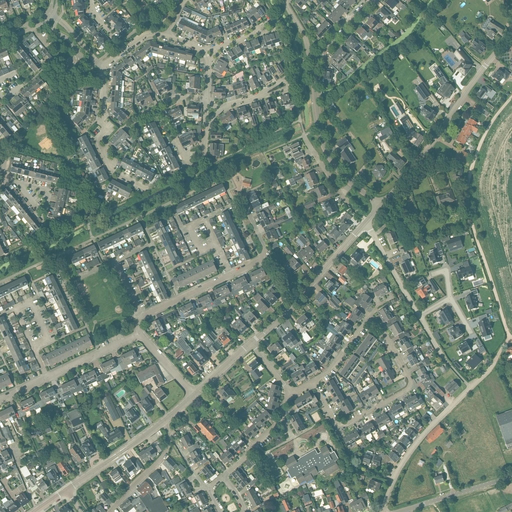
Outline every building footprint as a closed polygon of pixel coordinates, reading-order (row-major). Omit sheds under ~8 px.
[(4,0),(3,0),(0,1),(0,4),(3,11),(8,9),(10,12),(13,11),(11,8),(10,5),(7,6),(4,0)] [(18,1),(17,0),(10,0),(12,1),(9,3),(10,5),(11,8),(14,7),(13,4),(18,1)] [(204,8),(206,7),(201,0),(198,0),(196,2),(197,3),(194,5),(198,10),(200,9),(203,7),(204,8)] [(305,5),(299,0),(297,0),(295,3),(297,5),(294,8),(301,14),(304,11),(301,9),(305,5)] [(398,0),(394,0),(393,0),(388,0),(388,2),(386,0),(387,0),(386,0),(384,2),(388,6),(392,10),(395,7),(399,10),(403,5),(398,0)] [(343,1),(339,6),(347,12),(348,11),(347,10),(350,7),(343,1)] [(260,2),(253,8),(261,18),(264,15),(265,13),(262,9),(265,7),(260,2)] [(80,15),(81,16),(84,15),(83,9),(86,9),(85,6),(74,8),(74,11),(77,10),(78,16),(80,15)] [(347,12),(339,6),(336,10),(342,15),(344,13),(346,14),(347,12)] [(245,14),(252,24),(257,20),(257,21),(261,18),(253,8),(245,14)] [(398,19),(388,10),(386,13),(382,9),(379,11),(379,10),(376,13),(377,14),(384,21),(387,18),(389,21),(391,18),(393,20),(392,21),(395,23),(398,20),(397,20),(398,19)] [(121,17),(119,15),(115,10),(113,12),(109,15),(107,17),(109,19),(108,20),(110,22),(112,21),(114,23),(121,17)] [(336,10),(332,14),(339,21),(340,19),(339,18),(342,15),(336,10)] [(338,22),(339,21),(332,14),(328,18),(334,24),(337,21),(338,22)] [(84,15),(81,16),(81,17),(79,19),(83,23),(81,25),(83,27),(92,20),(90,17),(88,19),(84,15)] [(114,27),(116,29),(125,22),(121,17),(114,23),(116,25),(114,27)] [(182,31),(187,22),(182,20),(182,18),(179,17),(176,25),(178,26),(178,27),(181,29),(180,30),(182,31)] [(366,24),(370,27),(373,30),(377,26),(379,28),(383,24),(380,21),(376,18),(374,20),(372,18),(366,24)] [(500,26),(491,20),(488,18),(481,27),(488,33),(486,35),(492,39),(496,34),(487,28),(489,25),(502,33),(504,29),(500,26)] [(246,19),(240,21),(244,29),(249,27),(246,19)] [(91,35),(96,31),(95,29),(96,28),(95,27),(97,25),(94,22),(92,20),(83,27),(85,30),(87,28),(91,32),(90,33),(91,35)] [(240,21),(235,24),(239,32),(244,29),(240,21)] [(321,25),(329,32),(330,31),(329,30),(332,27),(325,21),(321,25)] [(116,29),(121,36),(128,30),(125,26),(127,24),(125,22),(116,29)] [(188,32),(192,24),(187,22),(182,31),(185,32),(185,31),(188,32)] [(193,36),(197,27),(192,24),(188,32),(192,34),(191,35),(193,36)] [(230,25),(229,25),(234,34),(239,32),(235,24),(230,26),(230,25)] [(234,34),(229,25),(224,27),(228,35),(233,33),(234,34)] [(328,33),(329,32),(321,25),(317,29),(324,35),(326,32),(328,33)] [(470,25),(466,28),(471,35),(476,32),(470,25)] [(199,37),(202,29),(201,29),(197,27),(193,36),(195,37),(196,35),(199,37)] [(218,27),(213,29),(216,37),(219,35),(220,37),(222,36),(218,27)] [(369,30),(366,27),(364,30),(361,28),(356,33),(359,36),(362,39),(366,35),(369,38),(373,34),(369,31),(369,30)] [(207,44),(207,32),(202,29),(199,37),(202,38),(201,40),(204,41),(204,44),(207,44)] [(216,37),(213,29),(207,32),(207,44),(211,44),(211,41),(214,40),(213,38),(216,37)] [(324,35),(317,29),(313,34),(318,37),(317,39),(319,40),(324,35)] [(96,45),(106,37),(104,35),(102,36),(99,32),(97,33),(96,31),(91,35),(94,38),(95,37),(98,40),(94,43),(96,45)] [(274,34),(270,35),(274,47),(275,47),(275,44),(279,43),(280,45),(282,44),(280,38),(278,39),(276,34),(274,34)] [(465,34),(461,38),(466,43),(469,40),(468,39),(469,38),(465,34)] [(262,41),(265,50),(264,49),(267,48),(266,47),(271,45),(272,48),(274,47),(270,35),(266,36),(266,37),(263,38),(264,40),(262,41)] [(102,45),(105,50),(112,44),(106,37),(96,45),(98,48),(102,45)] [(367,47),(355,37),(354,39),(351,37),(346,43),(350,46),(353,50),(353,49),(356,52),(361,46),(362,47),(362,48),(365,49),(367,47)] [(19,54),(25,49),(28,47),(24,43),(26,41),(24,39),(20,43),(21,45),(15,50),(19,54)] [(254,41),(252,42),(255,51),(256,54),(265,50),(262,41),(261,41),(259,42),(258,39),(254,41)] [(152,53),(158,54),(160,46),(157,45),(157,44),(154,43),(153,40),(150,41),(152,53)] [(474,45),(472,48),(479,54),(481,52),(482,52),(484,50),(483,50),(485,47),(475,40),(472,44),(474,45)] [(145,48),(143,50),(148,56),(152,53),(150,41),(147,42),(147,44),(144,46),(145,48)] [(244,48),(247,57),(252,55),(251,52),(255,51),(252,42),(249,43),(249,42),(245,44),(247,47),(244,48)] [(158,54),(163,56),(166,46),(164,45),(163,47),(160,46),(158,54)] [(169,57),(171,49),(168,48),(168,47),(166,46),(163,56),(162,60),(163,60),(163,59),(165,59),(165,60),(168,61),(169,57)] [(245,58),(247,57),(244,48),(241,50),(239,46),(235,48),(236,49),(233,50),(238,58),(242,56),(244,59),(245,58)] [(353,54),(349,51),(346,47),(343,50),(341,48),(339,50),(338,49),(336,52),(337,53),(336,53),(343,60),(346,62),(353,54)] [(169,57),(174,59),(177,49),(175,48),(174,50),(171,49),(169,57)] [(5,49),(0,51),(0,52),(2,58),(8,56),(5,49)] [(19,54),(23,59),(32,52),(30,50),(28,52),(25,49),(19,54)] [(139,50),(137,52),(143,60),(148,56),(143,50),(140,52),(139,50)] [(227,59),(230,62),(232,63),(233,64),(234,64),(236,63),(234,61),(238,58),(233,50),(231,51),(227,53),(228,55),(225,57),(227,59)] [(457,69),(465,75),(465,74),(468,70),(468,69),(470,65),(468,64),(470,62),(460,50),(455,53),(462,62),(457,69)] [(180,60),(185,61),(188,52),(186,51),(185,53),(182,52),(180,60)] [(23,59),(27,64),(36,56),(32,52),(23,59)] [(131,58),(136,65),(137,64),(138,63),(141,67),(143,65),(141,61),(143,60),(137,52),(135,53),(136,54),(133,56),(132,57),(131,58)] [(188,52),(185,61),(188,62),(188,64),(194,66),(196,58),(192,58),(193,55),(190,54),(190,52),(188,52)] [(343,60),(336,53),(331,59),(334,61),(331,63),(339,70),(343,65),(341,63),(343,60)] [(27,64),(31,68),(40,61),(36,56),(27,64)] [(125,60),(131,68),(133,71),(138,68),(136,65),(131,58),(128,60),(127,59),(125,60)] [(218,61),(216,65),(227,71),(228,69),(226,68),(228,64),(224,62),(220,59),(219,61),(218,61)] [(127,72),(131,68),(125,60),(123,61),(125,63),(122,65),(127,72)] [(40,61),(31,68),(35,73),(41,68),(38,65),(41,63),(40,61)] [(111,69),(122,75),(127,72),(122,65),(119,67),(118,65),(115,67),(113,66),(111,69)] [(227,71),(216,65),(214,68),(215,68),(213,71),(216,72),(214,75),(218,77),(220,78),(224,71),(226,73),(227,71)] [(269,68),(271,70),(273,75),(277,72),(279,76),(285,72),(280,65),(276,67),(274,65),(269,68)] [(335,74),(338,71),(331,65),(328,68),(328,70),(325,70),(325,75),(323,74),(322,79),(326,79),(326,83),(331,84),(332,74),(335,74)] [(251,70),(255,78),(248,81),(252,90),(260,87),(256,79),(259,78),(257,74),(254,68),(251,70)] [(113,80),(122,81),(122,75),(111,69),(110,72),(112,73),(112,77),(114,77),(113,80)] [(439,69),(434,72),(440,80),(441,81),(444,85),(439,93),(438,94),(442,96),(442,97),(443,99),(445,96),(448,98),(454,90),(451,88),(450,87),(451,86),(439,69)] [(505,80),(510,74),(503,69),(500,72),(498,70),(495,74),(494,74),(491,77),(494,79),(495,79),(500,82),(503,78),(505,80)] [(261,77),(262,80),(265,84),(271,81),(269,77),(272,75),(269,70),(266,71),(267,74),(261,77)] [(190,78),(189,83),(199,84),(200,78),(194,78),(194,75),(188,75),(188,78),(190,78)] [(39,78),(34,82),(39,88),(42,86),(43,88),(47,85),(44,80),(42,82),(39,78)] [(170,83),(172,82),(173,79),(168,79),(165,80),(166,82),(161,85),(165,93),(171,91),(168,86),(171,85),(170,83)] [(154,81),(150,83),(156,95),(159,94),(160,96),(165,93),(161,85),(160,82),(155,84),(154,81)] [(238,83),(238,85),(241,95),(247,93),(246,90),(248,90),(246,82),(246,81),(243,82),(243,81),(238,83)] [(34,82),(30,86),(35,92),(39,88),(34,82)] [(189,83),(186,83),(186,89),(187,89),(187,93),(193,93),(194,89),(199,90),(199,84),(189,83)] [(220,89),(220,99),(226,99),(226,92),(230,91),(229,85),(226,86),(226,89),(220,89)] [(241,95),(238,85),(233,87),(232,85),(229,85),(230,91),(234,91),(235,96),(241,95)] [(430,96),(421,85),(415,89),(424,101),(424,106),(425,106),(425,107),(426,107),(425,100),(430,96)] [(482,100),(486,95),(487,96),(491,100),(496,93),(492,90),(493,90),(487,85),(485,88),(484,90),(481,88),(475,96),(482,100)] [(30,86),(25,90),(30,96),(35,92),(30,86)] [(83,90),(82,96),(91,97),(91,94),(96,95),(97,92),(97,88),(84,86),(84,90),(83,90)] [(215,89),(215,87),(212,87),(211,93),(214,93),(214,99),(220,99),(220,89),(215,89)] [(30,96),(25,90),(20,93),(23,97),(28,102),(32,99),(30,96)] [(149,93),(144,96),(148,104),(153,102),(151,97),(153,96),(150,90),(148,91),(149,93)] [(79,101),(82,102),(95,104),(95,101),(90,101),(91,97),(82,96),(80,95),(79,101)] [(289,105),(290,108),(295,106),(292,98),(290,99),(288,95),(284,96),(284,97),(282,97),(283,102),(280,102),(281,106),(284,105),(285,106),(289,105)] [(30,105),(28,102),(23,97),(20,99),(17,96),(16,97),(26,109),(30,105)] [(148,104),(144,96),(139,98),(138,96),(135,98),(136,99),(138,103),(140,102),(143,107),(148,104)] [(17,102),(14,104),(21,113),(26,109),(16,97),(14,99),(17,102)] [(263,106),(265,110),(266,114),(270,113),(269,111),(275,109),(273,105),(275,105),(276,107),(278,106),(276,101),(274,102),(273,99),(265,101),(266,105),(263,106)] [(16,117),(21,113),(14,104),(11,107),(8,103),(6,105),(16,117)] [(108,113),(120,109),(120,103),(112,103),(111,106),(110,106),(109,109),(107,110),(108,113)] [(257,112),(261,111),(262,110),(261,107),(260,107),(259,103),(255,104),(255,105),(252,106),(253,111),(255,115),(258,114),(257,112)] [(188,107),(184,108),(186,117),(193,118),(194,105),(188,105),(188,107)] [(202,118),(202,109),(199,108),(199,106),(194,105),(193,118),(198,119),(198,117),(202,118)] [(478,114),(482,109),(476,105),(473,110),(478,114)] [(425,106),(424,106),(421,111),(422,111),(427,115),(425,118),(428,120),(430,122),(430,121),(431,122),(434,117),(436,115),(437,113),(431,110),(430,110),(429,110),(426,107),(425,107),(425,106)] [(88,112),(89,109),(81,107),(80,113),(94,120),(95,117),(93,116),(94,113),(88,112)] [(179,107),(174,109),(178,118),(183,116),(184,118),(186,117),(184,108),(180,108),(179,107)] [(249,110),(246,111),(245,107),(237,109),(239,114),(240,117),(243,116),(244,119),(251,117),(250,115),(249,110)] [(115,117),(118,119),(124,113),(120,109),(108,113),(109,116),(110,116),(110,117),(112,117),(112,116),(114,118),(115,117)] [(168,112),(170,115),(167,116),(171,124),(174,123),(179,121),(178,118),(174,109),(168,112)] [(224,115),(223,116),(220,118),(223,122),(222,123),(225,128),(229,125),(229,124),(235,120),(232,115),(229,111),(225,114),(226,115),(225,116),(224,115)] [(80,113),(76,117),(82,123),(84,120),(88,124),(90,122),(93,123),(94,120),(80,113)] [(124,113),(118,119),(120,121),(119,123),(121,124),(128,117),(124,113)] [(406,116),(404,117),(408,124),(411,128),(406,130),(409,134),(405,138),(418,147),(424,139),(415,133),(416,131),(417,131),(417,130),(416,130),(416,129),(413,128),(406,116)] [(79,125),(82,123),(76,117),(72,121),(76,126),(74,128),(79,133),(83,129),(79,125)] [(463,130),(470,134),(472,130),(476,133),(480,127),(476,125),(477,123),(470,119),(468,121),(469,122),(468,125),(466,124),(463,130)] [(146,126),(143,128),(144,130),(147,128),(149,131),(149,132),(157,128),(155,122),(146,127),(146,126)] [(4,125),(0,129),(0,132),(2,135),(11,128),(7,123),(4,126),(4,125)] [(383,136),(379,138),(381,142),(393,135),(389,127),(385,130),(381,132),(381,133),(383,136)] [(11,128),(2,135),(6,140),(15,132),(11,128)] [(151,137),(160,133),(157,128),(149,132),(149,131),(145,133),(146,135),(150,133),(151,136),(151,137)] [(122,130),(118,134),(128,144),(128,143),(125,140),(128,138),(129,140),(129,139),(132,137),(131,135),(129,136),(122,130)] [(192,131),(187,133),(192,145),(198,142),(195,137),(198,136),(195,130),(192,132),(192,131)] [(470,134),(463,130),(456,141),(463,146),(470,134)] [(221,140),(221,131),(218,131),(218,133),(211,133),(211,139),(216,139),(221,140)] [(154,142),(162,138),(160,133),(151,137),(151,136),(148,138),(149,140),(152,139),(154,141),(154,142)] [(187,133),(182,136),(182,137),(178,138),(183,148),(183,147),(186,146),(187,147),(192,145),(187,133)] [(128,144),(118,134),(114,138),(124,148),(128,144)] [(76,147),(88,141),(85,136),(77,140),(77,139),(73,141),(74,143),(78,142),(79,145),(76,146),(76,147)] [(123,149),(124,148),(114,138),(110,143),(117,149),(120,146),(123,149)] [(157,147),(165,143),(162,138),(154,142),(154,141),(150,143),(151,144),(151,145),(155,144),(156,147),(157,147)] [(346,147),(350,144),(345,138),(336,144),(340,150),(341,150),(343,152),(340,154),(349,166),(356,161),(346,147)] [(78,151),(78,152),(90,146),(88,141),(76,147),(77,148),(80,147),(82,150),(78,151)] [(161,151),(167,148),(165,143),(157,147),(156,147),(153,148),(153,149),(154,150),(157,149),(159,152),(161,152),(161,151)] [(288,148),(287,146),(283,148),(285,152),(286,155),(292,152),(295,160),(300,158),(304,156),(302,152),(299,153),(297,148),(300,147),(298,143),(288,148)] [(219,156),(219,150),(223,150),(224,145),(210,144),(210,149),(211,149),(211,156),(213,156),(213,162),(220,159),(220,157),(219,156)] [(93,151),(90,146),(78,152),(75,154),(76,155),(83,152),(84,155),(81,157),(93,151)] [(163,156),(172,152),(170,148),(168,149),(167,148),(161,151),(161,152),(163,155),(159,157),(160,159),(164,157),(163,156)] [(83,162),(84,162),(95,156),(93,151),(81,157),(82,159),(85,157),(87,160),(83,162)] [(166,162),(174,157),(172,152),(163,156),(164,157),(165,160),(162,162),(163,164),(166,162)] [(405,163),(400,159),(392,152),(387,157),(396,164),(394,166),(399,170),(405,163)] [(469,155),(463,152),(460,158),(465,161),(469,155)] [(98,161),(95,156),(84,162),(84,164),(88,162),(89,165),(86,167),(98,161)] [(120,166),(125,169),(131,157),(130,157),(128,160),(124,158),(120,166)] [(125,169),(130,172),(136,160),(135,159),(133,163),(130,161),(132,158),(131,157),(125,169)] [(169,167),(177,162),(174,157),(166,162),(168,165),(164,167),(165,169),(166,169),(169,167)] [(302,160),(301,158),(295,161),(296,164),(297,163),(299,166),(303,164),(305,169),(309,167),(308,165),(310,164),(309,161),(309,160),(308,159),(307,158),(302,160)] [(16,174),(19,162),(10,160),(8,167),(11,168),(10,172),(16,174)] [(130,172),(135,174),(141,163),(140,162),(138,165),(135,164),(137,160),(136,160),(130,172)] [(91,167),(92,171),(99,168),(101,167),(98,161),(86,167),(87,169),(91,167)] [(170,170),(168,171),(170,175),(172,174),(171,172),(180,168),(177,162),(169,167),(170,170)] [(141,163),(135,174),(141,177),(147,165),(145,164),(143,168),(140,166),(142,163),(141,163)] [(24,167),(22,175),(28,177),(31,165),(29,164),(28,168),(24,167)] [(141,177),(146,180),(152,168),(150,167),(148,170),(145,169),(147,165),(141,177)] [(382,167),(382,166),(382,167),(376,167),(375,167),(376,167),(373,173),(377,178),(376,178),(377,178),(383,178),(383,177),(386,172),(382,167)] [(39,181),(42,168),(40,167),(39,171),(36,170),(34,178),(36,179),(36,180),(39,181)] [(43,181),(45,181),(47,173),(44,172),(45,168),(42,168),(39,181),(42,182),(43,181)] [(95,174),(97,178),(105,174),(103,169),(100,170),(99,168),(92,171),(91,171),(93,175),(95,174)] [(152,168),(146,180),(151,182),(155,174),(150,172),(152,168)] [(47,173),(45,181),(48,182),(47,182),(48,183),(51,184),(51,182),(54,172),(48,170),(47,173)] [(60,180),(58,179),(60,173),(59,172),(56,172),(56,171),(54,171),(54,172),(51,182),(59,185),(60,180)] [(308,190),(314,188),(313,186),(319,184),(314,172),(306,176),(309,183),(305,185),(308,190)] [(455,177),(455,179),(462,181),(462,178),(455,177),(456,173),(453,173),(453,176),(455,177)] [(108,179),(105,174),(97,178),(99,182),(97,183),(99,187),(107,183),(105,180),(108,179)] [(295,182),(302,179),(300,175),(289,180),(291,187),(296,185),(295,182)] [(110,194),(116,183),(111,180),(109,184),(107,188),(106,188),(105,191),(107,193),(108,189),(111,191),(110,194)] [(115,197),(121,185),(116,183),(110,194),(112,195),(114,192),(117,193),(115,197)] [(216,187),(220,195),(226,192),(222,184),(216,187)] [(120,199),(126,188),(121,185),(115,197),(117,198),(119,194),(122,196),(120,199)] [(315,190),(314,188),(308,190),(308,191),(307,191),(308,193),(314,190),(318,200),(327,196),(323,186),(315,190)] [(12,193),(8,187),(1,194),(3,196),(4,195),(8,200),(17,192),(16,190),(12,193)] [(216,187),(210,190),(214,198),(220,195),(216,187)] [(126,188),(120,199),(122,200),(124,197),(127,199),(132,190),(126,188)] [(54,194),(65,196),(69,197),(70,191),(59,189),(58,192),(54,191),(54,194)] [(214,198),(210,190),(204,193),(208,200),(214,198)] [(455,201),(455,200),(451,190),(446,192),(447,195),(442,197),(441,196),(436,198),(439,207),(445,206),(444,204),(455,201)] [(248,198),(251,204),(258,200),(256,194),(255,194),(254,191),(253,192),(248,194),(250,197),(248,198)] [(8,200),(5,202),(9,206),(18,199),(15,196),(19,194),(17,192),(8,200)] [(198,196),(202,203),(208,200),(204,193),(198,196)] [(57,197),(56,200),(64,202),(65,196),(54,194),(53,196),(57,197)] [(196,206),(202,203),(198,196),(192,198),(196,206)] [(192,198),(186,201),(190,209),(196,206),(192,198)] [(18,199),(9,206),(11,208),(13,206),(16,209),(25,201),(23,199),(20,202),(18,199)] [(261,206),(258,200),(251,204),(254,209),(255,209),(257,212),(261,210),(263,209),(261,206)] [(304,205),(306,210),(316,205),(314,200),(304,205)] [(324,204),(326,209),(329,215),(338,211),(333,200),(324,204)] [(16,209),(19,213),(25,208),(23,205),(26,203),(25,201),(16,209)] [(184,212),(190,209),(186,201),(181,204),(184,212)] [(184,212),(181,204),(174,207),(178,215),(184,212)] [(54,208),(53,212),(61,214),(62,208),(51,205),(50,207),(54,208)] [(257,215),(260,222),(267,218),(265,215),(269,213),(267,207),(263,209),(261,210),(263,213),(257,215)] [(20,220),(23,218),(32,210),(31,209),(28,211),(25,208),(19,213),(17,216),(20,220)] [(290,208),(285,210),(289,219),(294,217),(290,208)] [(32,210),(23,218),(27,223),(33,218),(31,215),(34,212),(32,210)] [(220,215),(223,221),(231,218),(228,212),(220,215)] [(341,224),(338,227),(344,233),(352,225),(348,221),(349,220),(349,221),(352,218),(347,213),(343,216),(339,221),(339,222),(341,224)] [(33,218),(27,223),(31,227),(40,220),(39,218),(35,220),(33,218)] [(223,221),(226,227),(233,224),(231,218),(223,221)] [(269,225),(270,228),(275,226),(272,220),(268,222),(267,218),(260,222),(263,228),(269,225)] [(40,220),(31,227),(35,232),(41,227),(38,224),(42,221),(40,220)] [(157,231),(164,227),(162,221),(154,225),(157,231)] [(133,227),(137,234),(143,231),(139,224),(133,227)] [(226,227),(229,233),(236,230),(233,224),(226,227)] [(277,225),(275,226),(270,228),(271,231),(266,234),(269,241),(274,239),(274,241),(278,239),(274,230),(279,228),(277,225)] [(340,236),(342,233),(343,233),(337,228),(334,225),(332,227),(334,229),(329,235),(336,241),(338,238),(339,238),(341,236),(340,236)] [(133,227),(127,230),(131,237),(137,234),(133,227)] [(157,231),(160,237),(167,233),(164,227),(157,231)] [(127,230),(121,232),(125,240),(131,237),(127,230)] [(229,233),(231,239),(239,236),(236,230),(229,233)] [(391,245),(397,242),(398,242),(393,230),(386,234),(391,245)] [(121,232),(115,235),(119,243),(125,240),(121,232)] [(160,237),(163,243),(170,239),(167,233),(160,237)] [(115,235),(109,238),(113,246),(119,243),(115,235)] [(231,239),(234,245),(242,242),(239,236),(231,239)] [(301,237),(297,241),(302,247),(306,243),(301,237)] [(109,238),(103,241),(107,249),(113,246),(109,238)] [(459,238),(447,242),(447,244),(450,252),(449,252),(450,252),(458,249),(457,246),(462,245),(460,239),(460,238),(459,238)] [(165,249),(173,245),(170,239),(163,243),(165,249)] [(0,243),(0,250),(8,246),(6,241),(0,243)] [(103,241),(97,244),(101,251),(107,249),(103,241)] [(316,247),(317,249),(321,253),(328,247),(323,241),(319,245),(317,242),(314,245),(316,247)] [(234,245),(237,251),(245,248),(242,242),(234,245)] [(87,248),(91,256),(97,253),(94,245),(87,248)] [(165,249),(168,255),(176,251),(173,245),(165,249)] [(402,254),(407,252),(405,245),(399,247),(402,254)] [(9,248),(8,246),(0,250),(0,256),(7,253),(6,250),(9,248)] [(288,246),(285,249),(291,256),(294,253),(288,246)] [(302,249),(297,254),(301,259),(304,256),(307,260),(313,255),(312,253),(314,252),(309,247),(307,249),(305,251),(302,249)] [(87,248),(81,251),(85,259),(91,256),(87,248)] [(237,251),(240,257),(248,254),(245,248),(237,251)] [(432,261),(433,265),(441,262),(439,258),(444,256),(441,249),(434,251),(434,252),(430,254),(430,255),(428,256),(430,262),(432,261)] [(81,251),(75,254),(79,262),(85,259),(81,251)] [(148,257),(146,251),(138,254),(141,260),(148,257)] [(168,255),(171,260),(179,257),(176,251),(168,255)] [(359,264),(358,263),(361,260),(364,263),(368,257),(363,252),(361,254),(359,252),(358,254),(355,252),(351,257),(353,259),(350,262),(356,267),(359,264)] [(408,261),(407,259),(410,258),(409,253),(401,257),(404,262),(401,264),(406,275),(413,271),(408,260),(408,261)] [(79,262),(75,254),(69,257),(73,265),(79,262)] [(250,260),(248,254),(240,257),(243,263),(250,260)] [(148,257),(141,260),(138,262),(141,268),(151,263),(148,257)] [(174,267),(182,263),(179,257),(171,260),(174,267)] [(290,260),(292,262),(288,265),(287,265),(286,266),(286,267),(286,268),(286,269),(287,270),(288,270),(292,274),(291,273),(297,268),(298,269),(301,266),(299,265),(299,264),(298,262),(297,262),(293,258),(290,260)] [(87,264),(88,265),(90,269),(96,266),(93,260),(87,263),(87,264)] [(214,261),(176,279),(176,278),(172,280),(176,289),(180,287),(181,288),(217,271),(215,266),(216,266),(214,261)] [(144,274),(146,272),(154,269),(151,263),(141,268),(144,274)] [(344,265),(343,266),(338,272),(342,276),(346,272),(348,274),(350,272),(348,269),(344,265)] [(463,278),(464,278),(465,281),(469,280),(468,277),(473,276),(470,267),(456,271),(459,279),(463,278)] [(157,275),(154,269),(146,272),(149,278),(157,275)] [(262,269),(256,272),(261,282),(265,280),(266,282),(271,279),(268,274),(265,275),(262,269)] [(250,282),(253,288),(257,286),(256,284),(261,282),(256,272),(249,275),(252,281),(250,282)] [(44,279),(47,285),(55,282),(52,275),(44,279)] [(160,281),(157,275),(149,278),(152,284),(160,281)] [(24,277),(18,280),(21,288),(28,285),(24,277)] [(244,277),(238,280),(243,290),(247,288),(248,290),(253,288),(250,282),(247,283),(244,277)] [(420,278),(424,285),(415,291),(418,295),(419,294),(422,299),(428,295),(426,292),(430,289),(423,277),(420,278)] [(12,283),(16,291),(21,288),(18,280),(12,283)] [(243,290),(238,280),(232,283),(235,289),(232,291),(235,297),(239,294),(238,292),(243,290)] [(160,281),(152,284),(155,290),(163,286),(160,281)] [(325,287),(329,291),(331,293),(334,289),(336,291),(341,286),(335,281),(333,284),(330,281),(325,287)] [(47,285),(50,291),(58,287),(55,282),(47,285)] [(12,283),(6,286),(10,294),(16,291),(12,283)] [(385,295),(389,293),(384,284),(378,287),(383,295),(385,294),(385,295)] [(0,288),(4,296),(10,294),(6,286),(0,288)] [(166,292),(163,286),(155,290),(153,291),(156,297),(158,296),(166,292)] [(227,286),(220,289),(225,299),(229,297),(230,299),(235,297),(232,291),(230,292),(227,286)] [(50,291),(53,297),(60,293),(58,287),(50,291)] [(373,290),(374,293),(377,297),(380,295),(381,297),(381,296),(383,295),(378,287),(373,290)] [(225,299),(220,289),(214,292),(217,299),(215,300),(217,306),(222,304),(221,301),(225,299)] [(269,296),(266,299),(272,305),(278,300),(273,296),(276,293),(272,289),(269,291),(270,292),(267,294),(269,296)] [(474,295),(478,294),(477,290),(470,292),(471,296),(466,298),(467,302),(466,302),(469,310),(469,309),(470,311),(477,308),(476,303),(477,302),(474,295)] [(166,292),(158,296),(161,302),(168,299),(166,292)] [(53,297),(56,303),(63,299),(60,293),(53,297)] [(318,302),(316,304),(321,309),(329,300),(320,293),(317,296),(317,295),(315,298),(316,298),(315,299),(318,302)] [(360,296),(359,297),(370,305),(371,304),(372,304),(370,303),(372,300),(365,294),(363,294),(362,295),(361,296),(360,296)] [(209,295),(203,298),(207,308),(212,306),(213,308),(217,306),(215,300),(212,301),(209,295)] [(346,299),(354,304),(356,301),(348,295),(346,299)] [(369,307),(370,305),(359,297),(358,299),(358,300),(357,301),(357,303),(357,304),(358,304),(365,310),(367,307),(369,308),(369,307)] [(199,307),(197,309),(199,314),(204,312),(203,310),(207,308),(203,298),(196,301),(199,307)] [(331,298),(328,301),(337,310),(339,307),(340,307),(338,305),(331,298)] [(56,303),(58,309),(66,305),(63,299),(56,303)] [(352,307),(354,304),(346,299),(344,301),(352,307)] [(257,309),(259,311),(262,314),(268,309),(265,305),(260,301),(257,303),(260,306),(257,309)] [(195,317),(199,314),(197,309),(194,310),(191,304),(185,307),(190,317),(194,315),(195,317)] [(58,309),(61,315),(69,311),(66,305),(58,309)] [(390,313),(392,311),(389,306),(378,313),(379,316),(380,316),(381,318),(390,313)] [(179,317),(179,319),(181,323),(186,321),(185,319),(190,317),(185,307),(178,310),(181,316),(179,317)] [(237,309),(234,312),(239,317),(242,314),(237,309)] [(364,315),(358,311),(356,309),(352,314),(360,319),(361,318),(362,318),(364,315)] [(452,321),(453,321),(447,310),(442,313),(440,310),(435,313),(438,318),(441,316),(445,325),(450,322),(451,324),(453,323),(452,321)] [(61,315),(64,321),(72,317),(69,311),(61,315)] [(244,317),(248,321),(251,325),(257,320),(250,312),(247,315),(247,314),(246,314),(244,316),(244,317)] [(397,319),(395,316),(392,318),(390,313),(381,318),(382,319),(382,320),(383,323),(387,321),(389,324),(391,323),(397,319)] [(358,321),(360,319),(352,314),(348,318),(355,323),(357,320),(359,322),(358,321)] [(490,334),(489,330),(490,330),(490,329),(491,329),(490,324),(488,325),(486,321),(486,319),(488,319),(486,314),(478,317),(479,321),(480,321),(480,323),(478,323),(483,337),(491,335),(491,334),(490,334)] [(226,316),(223,318),(228,326),(231,324),(226,316)] [(296,328),(300,331),(302,334),(308,330),(305,326),(309,323),(311,326),(312,326),(314,324),(314,323),(311,319),(309,319),(308,320),(304,316),(297,322),(300,325),(296,328)] [(64,326),(65,328),(75,323),(72,317),(64,321),(66,325),(64,326)] [(152,323),(155,330),(166,325),(163,321),(165,320),(163,317),(158,319),(159,320),(152,323)] [(402,321),(400,317),(397,319),(391,323),(392,326),(389,328),(392,332),(399,328),(403,326),(400,321),(402,321)] [(236,322),(232,326),(235,330),(236,329),(242,334),(247,329),(244,325),(240,321),(237,323),(236,322)] [(345,323),(343,321),(339,326),(350,333),(351,332),(352,332),(350,330),(352,327),(345,323)] [(0,330),(1,333),(9,329),(6,323),(0,325),(0,330)] [(78,329),(75,323),(65,328),(66,330),(68,329),(70,333),(78,329)] [(172,333),(170,329),(168,329),(166,325),(155,330),(158,336),(165,333),(169,341),(172,338),(170,335),(172,333)] [(348,335),(350,333),(339,326),(336,331),(345,337),(347,334),(349,336),(349,335),(348,335)] [(461,331),(460,332),(458,328),(456,329),(456,328),(454,329),(452,326),(447,330),(451,336),(452,336),(455,340),(462,335),(463,334),(461,331)] [(10,328),(9,329),(1,333),(4,339),(11,335),(13,334),(10,328)] [(218,339),(221,342),(220,342),(224,346),(230,341),(229,339),(231,337),(229,335),(230,334),(225,328),(222,331),(216,336),(212,331),(208,334),(215,342),(218,339)] [(402,333),(399,328),(392,332),(395,337),(398,335),(399,338),(405,335),(403,332),(402,333)] [(186,330),(180,335),(182,338),(183,340),(184,340),(190,334),(189,332),(188,332),(186,330)] [(285,335),(282,337),(283,338),(283,339),(285,341),(282,343),(284,347),(288,345),(292,342),(295,345),(298,343),(293,337),(290,333),(286,336),(285,335)] [(400,347),(408,343),(410,342),(409,342),(410,341),(409,339),(408,339),(408,338),(410,337),(408,333),(405,335),(399,338),(401,341),(398,343),(400,347)] [(339,374),(343,377),(347,379),(360,361),(363,363),(365,360),(362,358),(376,339),(369,334),(355,353),(358,355),(356,357),(353,355),(339,374)] [(14,341),(11,335),(4,339),(7,345),(14,341)] [(331,341),(339,347),(341,345),(341,346),(341,345),(339,344),(342,341),(333,335),(329,340),(331,341)] [(57,351),(51,354),(45,357),(45,356),(41,358),(43,364),(45,367),(47,366),(49,365),(49,366),(56,363),(62,360),(68,358),(74,355),(80,352),(86,349),(92,346),(90,341),(91,341),(89,336),(81,340),(75,343),(69,346),(63,348),(57,351)] [(214,344),(212,342),(213,342),(207,336),(203,339),(210,348),(209,349),(211,351),(214,354),(220,350),(216,346),(215,344),(214,344)] [(179,339),(176,342),(181,348),(183,350),(185,353),(188,357),(191,354),(194,352),(193,350),(184,340),(183,340),(182,338),(179,339)] [(9,351),(17,347),(14,341),(7,345),(9,351)] [(338,349),(339,347),(331,341),(328,346),(326,348),(330,351),(332,349),(336,352),(338,349),(339,349),(338,349)] [(460,351),(462,355),(465,353),(466,355),(472,352),(468,345),(466,342),(458,346),(460,350),(460,351)] [(278,355),(277,354),(283,349),(278,343),(272,347),(271,346),(268,349),(275,358),(278,355)] [(410,348),(408,343),(400,347),(403,352),(406,350),(408,353),(417,348),(416,345),(413,347),(412,347),(410,348)] [(20,353),(17,347),(9,351),(12,357),(20,353)] [(321,355),(329,361),(330,359),(331,359),(329,358),(331,355),(329,353),(330,351),(326,348),(325,350),(321,355)] [(408,363),(418,357),(417,354),(420,352),(417,348),(408,353),(409,356),(405,358),(408,363)] [(205,363),(207,360),(204,356),(205,355),(201,350),(198,353),(200,355),(195,359),(198,362),(201,366),(202,367),(206,364),(205,363)] [(127,354),(131,364),(136,362),(137,364),(142,361),(140,355),(136,357),(133,351),(127,354)] [(182,351),(178,355),(175,357),(178,360),(184,354),(182,351)] [(20,353),(12,357),(15,363),(22,359),(20,353)] [(123,363),(119,365),(122,370),(128,368),(127,366),(131,364),(127,354),(120,357),(123,363)] [(317,360),(320,362),(324,365),(326,362),(328,363),(328,362),(329,361),(321,355),(317,360)] [(473,369),(481,361),(480,360),(477,356),(476,357),(475,355),(466,363),(467,363),(473,369)] [(419,356),(418,357),(408,363),(411,368),(416,365),(417,367),(427,362),(429,361),(427,358),(422,361),(419,356)] [(384,357),(380,359),(377,361),(380,366),(389,361),(388,360),(388,359),(386,360),(384,357)] [(25,365),(22,359),(15,363),(18,369),(25,365)] [(38,367),(35,360),(30,363),(32,367),(34,366),(35,368),(38,367)] [(113,360),(106,363),(111,373),(115,371),(116,373),(122,370),(119,365),(116,366),(113,360)] [(250,372),(254,376),(257,380),(262,376),(256,369),(260,366),(256,360),(249,366),(253,370),(250,372)] [(281,368),(282,371),(293,364),(291,360),(290,361),(287,364),(281,368)] [(382,372),(390,367),(389,364),(391,363),(390,363),(389,361),(380,366),(383,371),(382,372)] [(188,364),(185,366),(184,367),(184,368),(189,374),(190,373),(192,375),(193,375),(194,376),(196,374),(195,373),(198,371),(190,362),(188,364)] [(418,377),(426,372),(429,371),(426,366),(429,364),(427,362),(417,367),(419,370),(416,372),(418,377)] [(111,373),(106,363),(100,366),(103,373),(100,375),(102,381),(108,378),(107,375),(111,373)] [(314,363),(304,369),(302,366),(299,367),(301,370),(291,376),(296,384),(306,378),(304,375),(306,373),(308,377),(319,371),(314,363)] [(25,365),(18,369),(20,375),(28,371),(25,365)] [(135,374),(140,383),(140,384),(152,378),(159,374),(155,365),(135,374)] [(385,378),(393,373),(392,371),(393,371),(392,370),(390,372),(389,369),(391,368),(390,367),(382,372),(385,378)] [(94,371),(87,374),(92,384),(96,382),(97,383),(102,381),(100,375),(96,377),(94,371)] [(424,380),(428,387),(431,385),(433,382),(435,381),(433,379),(434,378),(431,373),(428,375),(426,372),(418,377),(421,382),(424,380)] [(385,378),(385,379),(388,383),(395,379),(393,376),(395,375),(395,374),(394,375),(393,373),(385,378)] [(0,389),(5,387),(11,384),(9,380),(11,379),(8,374),(1,378),(0,378),(0,389)] [(83,383),(80,384),(83,390),(88,388),(87,386),(92,384),(87,374),(80,377),(83,383)] [(164,383),(159,374),(152,378),(157,387),(164,383)] [(456,379),(446,389),(451,395),(459,387),(457,385),(459,382),(456,379)] [(333,380),(330,382),(326,384),(328,387),(326,388),(326,389),(327,388),(328,390),(336,385),(333,380)] [(83,390),(80,384),(76,386),(73,381),(67,384),(72,393),(76,391),(77,393),(83,390)] [(433,382),(431,385),(436,391),(439,389),(439,388),(433,382)] [(72,393),(67,384),(60,387),(63,392),(59,394),(62,400),(68,397),(67,395),(72,393)] [(272,385),(270,391),(280,394),(280,391),(281,392),(281,391),(279,391),(280,387),(272,385)] [(336,385),(328,390),(329,392),(328,392),(328,393),(330,392),(332,395),(339,390),(336,385)] [(431,385),(428,388),(433,394),(433,393),(436,391),(431,385)] [(226,401),(231,397),(232,398),(236,396),(231,390),(231,391),(227,386),(222,390),(221,389),(219,391),(220,392),(219,392),(226,401)] [(375,386),(370,389),(374,397),(376,396),(377,397),(376,395),(379,393),(375,386)] [(46,391),(50,401),(55,399),(56,402),(62,400),(59,394),(56,396),(52,388),(46,391)] [(159,388),(153,393),(160,402),(166,397),(159,388)] [(370,389),(364,392),(368,399),(372,397),(373,399),(373,398),(374,397),(370,389)] [(433,394),(439,399),(444,394),(439,389),(436,391),(433,394)] [(339,390),(332,395),(334,398),(332,399),(334,401),(342,396),(339,390)] [(38,402),(41,408),(47,405),(46,403),(50,401),(46,391),(39,395),(42,400),(38,402)] [(270,391),(269,397),(278,399),(276,399),(277,396),(280,396),(279,396),(280,394),(270,391)] [(309,392),(304,395),(308,403),(313,401),(313,400),(311,396),(309,392)] [(359,395),(364,404),(364,403),(366,402),(366,403),(367,403),(365,401),(368,399),(364,392),(359,395)] [(131,395),(132,397),(132,398),(135,404),(139,402),(136,395),(136,396),(134,393),(131,395)] [(299,398),(303,406),(308,403),(304,395),(299,398)] [(409,397),(414,406),(415,409),(420,406),(421,407),(425,405),(420,397),(417,399),(415,396),(412,397),(411,395),(411,396),(409,397)] [(433,395),(430,398),(432,401),(430,404),(436,410),(443,404),(436,398),(433,395)] [(109,396),(103,399),(113,421),(119,418),(109,396)] [(342,396),(334,401),(335,402),(334,403),(336,402),(338,405),(347,400),(347,399),(345,401),(342,396)] [(146,412),(147,413),(153,409),(152,408),(153,408),(150,405),(153,403),(149,397),(146,399),(143,402),(140,404),(146,413),(146,412)] [(278,399),(269,397),(271,398),(269,403),(278,406),(279,404),(280,404),(277,403),(278,399)] [(407,405),(404,407),(407,411),(409,410),(409,409),(414,406),(409,397),(407,398),(407,399),(404,400),(407,405)] [(32,398),(25,401),(30,411),(34,409),(35,410),(41,408),(38,402),(34,404),(32,398)] [(299,398),(294,401),(298,409),(303,406),(299,398)] [(347,400),(338,405),(341,404),(342,407),(340,408),(341,408),(342,410),(350,405),(347,400)] [(25,413),(30,411),(25,401),(19,404),(21,410),(17,412),(20,417),(26,415),(25,413)] [(289,419),(297,415),(296,413),(296,410),(298,409),(294,401),(295,404),(291,407),(289,414),(292,415),(293,417),(289,419)] [(404,413),(407,411),(404,407),(402,408),(400,404),(397,406),(396,404),(396,405),(394,406),(399,414),(404,412),(404,413)] [(353,410),(350,405),(342,410),(343,411),(342,412),(343,412),(345,411),(346,414),(353,410)] [(394,417),(399,414),(394,406),(392,407),(392,406),(393,408),(390,410),(394,417)] [(118,412),(120,418),(124,416),(122,410),(120,407),(116,409),(118,412)] [(309,414),(319,409),(318,407),(305,414),(312,426),(314,425),(308,414),(309,413),(309,414)] [(11,408),(5,411),(8,418),(12,417),(13,420),(16,418),(15,415),(13,412),(11,408)] [(137,418),(140,416),(133,408),(125,415),(128,418),(127,418),(128,420),(131,424),(138,419),(137,418)] [(73,428),(84,423),(78,409),(67,414),(73,428)] [(511,410),(496,416),(507,449),(511,447),(511,410)] [(8,418),(5,411),(0,413),(0,418),(2,422),(2,421),(4,425),(7,423),(5,420),(8,418)] [(261,415),(267,421),(269,419),(271,420),(272,418),(273,419),(266,411),(261,415)] [(385,425),(391,422),(386,413),(382,415),(383,416),(380,417),(385,425)] [(261,415),(257,419),(263,426),(265,425),(266,425),(264,423),(267,421),(261,415)] [(289,419),(292,424),(299,420),(297,415),(289,419)] [(375,419),(380,428),(385,425),(380,417),(379,418),(378,417),(375,419)] [(200,431),(204,434),(210,441),(211,441),(214,444),(220,438),(214,432),(215,432),(207,423),(203,419),(197,425),(202,430),(200,431)] [(257,419),(253,423),(259,430),(258,429),(260,426),(262,428),(263,426),(257,419)] [(292,424),(295,429),(302,425),(299,420),(292,424)] [(407,426),(409,428),(413,431),(415,429),(418,432),(422,427),(415,420),(412,423),(411,421),(407,426)] [(370,434),(376,431),(371,422),(367,424),(368,424),(365,425),(370,434)] [(254,425),(249,428),(255,436),(257,434),(258,435),(258,434),(256,433),(259,430),(253,423),(252,423),(254,425)] [(121,435),(118,429),(110,434),(105,425),(100,428),(106,438),(105,439),(106,440),(107,440),(109,444),(112,442),(112,441),(121,435)] [(297,434),(305,430),(302,425),(295,429),(297,434)] [(363,433),(361,434),(364,440),(366,439),(367,439),(372,436),(370,434),(365,425),(364,426),(363,426),(364,428),(361,430),(363,433)] [(445,430),(439,425),(427,436),(428,436),(425,439),(430,444),(432,441),(433,442),(445,430)] [(7,427),(5,428),(5,427),(1,429),(4,435),(8,445),(14,443),(7,427)] [(232,430),(228,433),(230,435),(234,432),(238,429),(236,427),(232,430)] [(74,444),(78,443),(71,428),(67,429),(74,444)] [(254,437),(255,436),(249,428),(245,432),(250,438),(253,436),(254,438),(254,437)] [(417,435),(413,431),(409,428),(407,431),(404,428),(401,431),(402,433),(401,434),(403,436),(407,439),(409,436),(412,440),(417,435)] [(353,433),(351,434),(356,443),(359,441),(361,442),(364,440),(361,434),(359,435),(356,430),(352,432),(353,433)] [(459,439),(461,437),(466,433),(463,430),(456,435),(459,439)] [(351,445),(356,443),(351,434),(349,435),(349,434),(348,434),(349,435),(345,437),(346,438),(343,440),(349,449),(352,447),(351,445)] [(187,435),(185,437),(180,439),(182,442),(180,443),(180,444),(181,443),(182,445),(190,440),(187,435)] [(241,439),(236,443),(243,450),(244,449),(245,450),(245,449),(243,448),(246,445),(244,442),(246,440),(242,435),(239,437),(241,439)] [(394,441),(396,442),(398,444),(400,445),(401,446),(403,444),(407,447),(411,442),(407,439),(403,436),(399,440),(395,437),(393,439),(394,441)] [(448,439),(444,444),(448,448),(453,444),(448,439)] [(184,447),(186,450),(193,446),(190,440),(182,445),(183,447),(182,447),(182,448),(184,447)] [(61,456),(67,453),(61,441),(55,444),(61,456)] [(388,443),(386,445),(391,449),(390,450),(392,451),(395,454),(397,452),(401,455),(405,450),(401,446),(400,445),(398,444),(396,442),(394,441),(391,445),(388,443)] [(241,452),(243,450),(236,443),(232,446),(229,442),(227,444),(231,449),(233,448),(237,453),(240,451),(241,452)] [(84,451),(85,453),(88,457),(95,453),(92,448),(91,447),(88,443),(82,447),(84,451)] [(227,452),(224,454),(230,462),(232,460),(232,461),(233,461),(231,459),(234,457),(229,451),(231,449),(227,444),(223,447),(227,452)] [(202,447),(201,445),(194,448),(196,451),(190,454),(192,457),(190,458),(190,459),(190,458),(191,460),(203,454),(200,455),(197,450),(202,447)] [(306,481),(307,483),(314,480),(313,478),(319,474),(318,474),(323,471),(327,477),(340,469),(335,461),(339,459),(338,459),(334,452),(333,452),(331,448),(328,449),(326,446),(326,447),(320,450),(323,455),(321,456),(321,455),(318,457),(317,455),(318,454),(315,450),(316,451),(309,455),(309,454),(300,459),(300,458),(301,460),(297,462),(294,456),(293,456),(293,457),(284,462),(288,469),(287,470),(292,479),(295,477),(299,485),(306,481)] [(75,447),(71,449),(69,451),(73,457),(71,458),(74,461),(76,459),(78,462),(79,462),(80,462),(83,460),(83,459),(84,458),(79,452),(79,453),(75,447)] [(145,453),(149,458),(156,454),(151,447),(144,451),(145,453)] [(4,452),(0,453),(4,461),(6,465),(8,464),(7,464),(14,461),(10,451),(10,452),(8,453),(7,451),(6,450),(4,452)] [(144,451),(137,455),(141,461),(143,460),(145,462),(149,459),(149,458),(145,453),(144,451)] [(376,456),(376,455),(372,454),(373,453),(372,453),(367,451),(366,454),(363,463),(369,465),(370,461),(373,462),(375,456),(376,456)] [(384,455),(386,463),(390,462),(392,460),(395,463),(400,458),(395,454),(392,451),(388,456),(387,455),(384,455)] [(383,464),(386,463),(384,455),(384,453),(381,454),(380,456),(379,456),(379,457),(376,456),(375,456),(373,462),(372,465),(378,467),(380,463),(383,464)] [(197,464),(199,467),(208,462),(203,454),(191,460),(192,462),(192,463),(194,462),(196,465),(197,464)] [(229,463),(230,462),(224,454),(219,458),(225,464),(227,462),(229,464),(229,463)] [(162,464),(166,467),(169,471),(173,466),(176,469),(178,467),(168,458),(162,464)] [(57,465),(62,472),(65,476),(70,472),(66,466),(67,465),(64,461),(63,460),(57,465)] [(132,471),(134,474),(142,468),(137,460),(132,464),(130,460),(122,465),(128,473),(132,471)] [(203,473),(205,475),(211,470),(208,466),(211,464),(209,461),(208,462),(199,467),(204,465),(206,468),(199,472),(199,473),(200,472),(201,474),(203,473)] [(26,466),(20,469),(24,478),(25,478),(31,487),(32,487),(36,484),(37,487),(38,488),(36,490),(36,491),(38,494),(39,494),(41,492),(48,488),(45,484),(44,483),(41,479),(41,478),(38,481),(37,481),(36,479),(34,476),(32,477),(28,470),(34,467),(32,464),(26,467),(26,466)] [(49,479),(50,480),(53,484),(59,480),(56,475),(57,474),(54,466),(50,468),(52,471),(46,475),(49,479)] [(238,470),(231,476),(233,478),(234,477),(236,479),(244,473),(245,472),(240,467),(238,470)] [(213,469),(211,470),(205,475),(207,478),(206,479),(207,481),(210,479),(211,481),(217,477),(216,475),(215,475),(213,472),(214,470),(213,469)] [(119,475),(116,470),(109,474),(113,480),(116,484),(122,479),(119,475)] [(161,476),(159,475),(156,471),(149,478),(156,486),(164,480),(161,476)] [(244,473),(236,479),(238,482),(236,484),(237,484),(237,483),(238,485),(246,479),(248,477),(246,474),(246,475),(244,473)] [(434,478),(436,484),(444,482),(442,476),(437,477),(436,474),(433,474),(434,478)] [(130,483),(125,476),(122,478),(127,486),(130,483)] [(166,481),(169,485),(170,487),(176,484),(173,479),(170,481),(167,476),(164,477),(166,481)] [(248,477),(246,479),(238,485),(240,487),(239,487),(241,486),(243,489),(249,484),(251,487),(253,485),(255,484),(259,481),(256,478),(252,481),(248,477)] [(342,502),(343,505),(346,504),(348,503),(346,500),(340,487),(341,487),(338,480),(333,483),(336,489),(336,490),(338,495),(342,502)] [(370,481),(369,485),(368,488),(372,489),(372,490),(378,492),(380,484),(370,481)] [(152,488),(148,485),(145,482),(136,490),(141,495),(139,497),(148,510),(149,511),(165,511),(168,511),(160,496),(152,501),(150,495),(153,491),(151,489),(152,488)] [(179,493),(181,491),(190,487),(189,485),(189,484),(187,485),(185,482),(182,484),(181,482),(174,485),(179,493)] [(26,490),(23,483),(18,487),(22,493),(19,495),(20,496),(16,499),(22,507),(29,502),(23,493),(26,490)] [(191,489),(190,487),(181,491),(184,497),(191,493),(189,490),(192,489),(191,488),(191,489)] [(247,499),(255,494),(253,489),(246,493),(247,496),(245,497),(246,497),(247,499)] [(196,502),(205,498),(204,496),(203,492),(197,496),(196,494),(193,496),(196,502)] [(369,499),(367,494),(365,492),(359,495),(361,499),(357,501),(356,498),(354,499),(360,510),(364,509),(364,508),(366,507),(363,502),(369,499)] [(103,494),(100,497),(105,502),(108,499),(103,494)] [(251,503),(258,499),(255,494),(247,499),(248,501),(247,501),(250,500),(251,503)] [(303,497),(305,502),(304,502),(306,507),(313,504),(311,499),(310,500),(308,495),(303,497)] [(122,505),(119,507),(122,511),(123,511),(128,511),(134,508),(136,511),(146,511),(148,510),(139,497),(136,499),(133,501),(132,500),(130,498),(128,500),(127,499),(121,504),(122,505)] [(205,498),(196,502),(199,508),(208,503),(206,499),(206,500),(205,498)] [(260,498),(258,499),(251,503),(253,506),(251,507),(252,509),(252,510),(259,506),(261,508),(268,505),(266,501),(261,504),(260,502),(262,501),(260,498)] [(286,498),(281,500),(282,501),(287,511),(291,509),(286,498)] [(356,511),(357,511),(360,510),(354,499),(353,500),(354,503),(350,505),(353,511),(355,511),(356,511)] [(3,504),(6,509),(7,508),(8,510),(9,511),(13,511),(18,509),(15,505),(14,504),(11,500),(9,502),(8,500),(7,501),(3,504)] [(336,511),(344,511),(344,510),(343,510),(341,503),(338,504),(339,507),(338,507),(338,508),(335,509),(336,511)]
